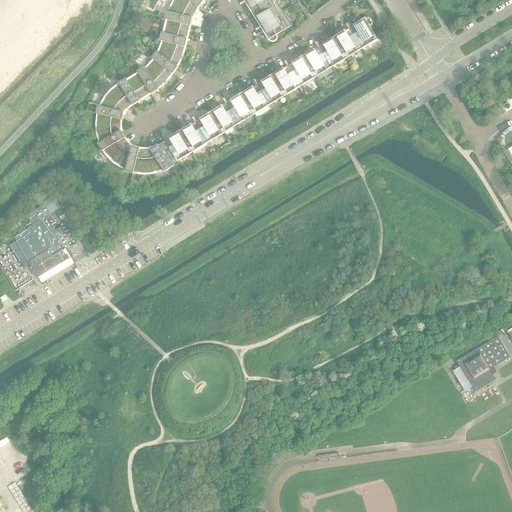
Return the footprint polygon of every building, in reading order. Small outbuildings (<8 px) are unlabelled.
[(194,14),(197,9),(198,8),(187,0),(175,0),(172,6),(170,12),(166,11),(164,20),(168,21),(190,26),(192,18),(193,18),(191,17),(192,16),(193,14),(194,14)] [(276,0),(247,0),(245,1),(253,14),(276,0)] [(261,27),(284,13),(276,0),(253,14),(261,27)] [(277,35),(291,26),(292,26),(284,13),(261,27),(269,40),(270,41),(272,42),(274,42),(275,41),(277,40),(277,38),(277,36),(277,35)] [(378,39),(370,27),(371,25),(372,24),(372,22),(371,20),(370,19),(368,18),(367,18),(365,19),(349,28),(362,49),(378,39)] [(188,34),(190,26),(168,21),(165,33),(161,33),(159,41),(163,42),(185,47),(187,39),(185,38),(186,34),(188,34)] [(362,49),(349,28),(334,38),(346,58),(362,49)] [(393,44),(389,37),(382,41),(386,48),(393,44)] [(346,58),(334,38),(319,47),(331,68),(346,58)] [(179,62),(182,56),(183,54),(184,49),(185,47),(163,42),(159,53),(156,51),(151,58),(154,61),(172,74),(177,67),(176,66),(178,62),(179,63),(179,62)] [(331,68),(319,47),(303,56),(316,77),(331,68)] [(242,57),(239,52),(238,50),(231,54),(235,61),(242,57)] [(316,77),(303,56),(288,66),(302,90),(304,89),(302,85),(316,77)] [(168,79),(171,75),(172,74),(154,61),(146,70),(144,67),(137,71),(139,74),(150,93),(151,94),(158,89),(157,87),(161,85),(161,86),(168,79)] [(302,90),(288,66),(273,75),(285,96),(299,87),(301,91),(302,90)] [(150,93),(139,74),(127,81),(126,78),(118,83),(120,85),(132,105),(139,101),(138,99),(142,97),(143,98),(150,93)] [(285,96),(273,75),(257,84),(270,105),(285,96)] [(270,105),(257,84),(242,94),(254,114),(268,106),(270,109),(272,108),(270,105)] [(132,105),(120,85),(112,91),(106,98),(101,106),(89,103),(86,111),(99,114),(121,120),(123,112),(125,112),(123,111),(124,110),(125,108),(127,109),(130,106),(132,105)] [(254,114),(242,94),(226,103),(239,124),(254,114)] [(239,124),(226,103),(211,113),(223,133),(237,125),(239,128),(241,127),(239,124)] [(223,133),(211,113),(196,122),(210,146),(212,145),(210,142),(223,133)] [(124,138),(121,132),(120,131),(121,130),(120,130),(119,129),(119,126),(121,126),(121,121),(121,120),(99,114),(97,124),(98,133),(101,142),(98,144),(102,151),(104,150),(124,138)] [(210,146),(196,122),(180,132),(192,152),(207,144),(209,147),(210,146)] [(192,152),(180,132),(165,141),(165,142),(161,144),(173,164),(192,152)] [(133,174),(134,171),(139,149),(139,148),(131,146),(131,145),(131,147),(129,146),(127,144),(128,143),(125,139),(124,138),(104,150),(110,158),(117,164),(126,168),(125,172),(133,174)] [(175,165),(173,164),(161,144),(158,146),(157,145),(150,150),(149,148),(149,149),(150,150),(148,151),(146,151),(146,149),(141,149),(139,149),(134,171),(143,172),(153,172),(162,169),(164,172),(175,165)] [(74,263),(65,249),(66,248),(55,229),(52,225),(53,224),(51,220),(43,225),(40,221),(51,214),(45,204),(24,218),(30,227),(14,237),(17,242),(10,246),(20,262),(27,258),(29,262),(41,283),(74,263)] [(494,367),(510,357),(498,336),(477,349),(480,354),(471,359),(468,354),(452,364),(454,368),(458,365),(475,393),(496,380),(493,375),(497,372),(494,367)]
